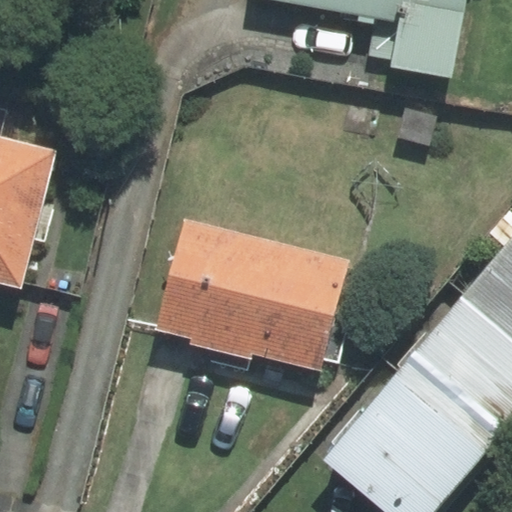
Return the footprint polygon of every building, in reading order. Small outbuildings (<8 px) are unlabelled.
[(483,0),(300,0),(385,14),(378,59),(471,74),(483,0)] [(452,113),(406,101),(396,142),(441,154),(452,113)] [(0,275),(46,287),(80,147),(0,127),(0,275)] [(359,256),(194,214),(172,322),(331,364),(359,256)] [(444,511),(511,431),(511,243),(338,450),(412,511),(444,511)]
